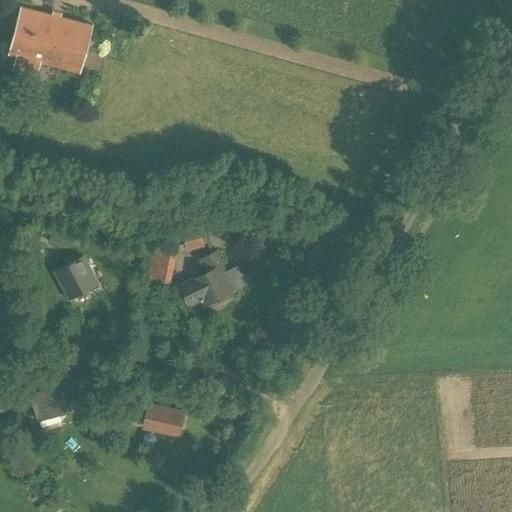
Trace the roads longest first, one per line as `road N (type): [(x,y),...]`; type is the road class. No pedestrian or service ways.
road 1 (unclassified): [(211,511),(511,30)]
road 2 (unknown): [(283,403),(221,369),(105,340),(58,338),(0,366)]
